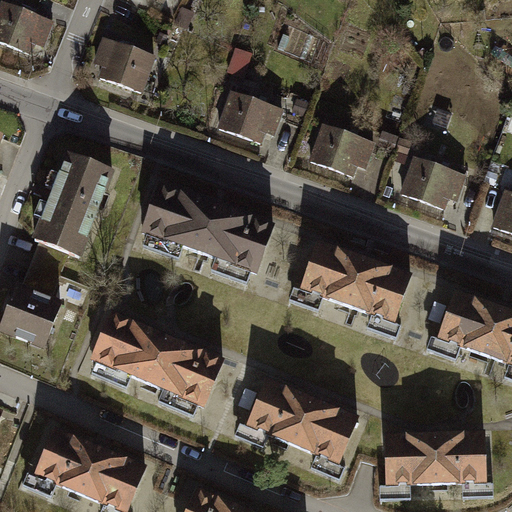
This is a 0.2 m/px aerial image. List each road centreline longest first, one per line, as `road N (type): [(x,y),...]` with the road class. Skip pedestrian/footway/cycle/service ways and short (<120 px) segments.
road 1 (residential): [(511,274),(50,111)]
road 2 (residential): [(323,511),(0,378)]
road 3 (residential): [(0,242),(50,111)]
